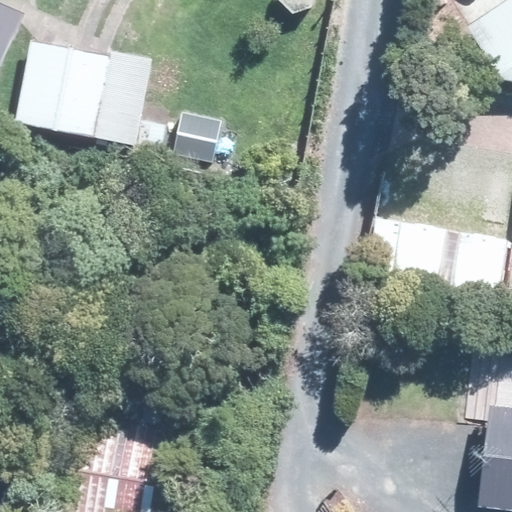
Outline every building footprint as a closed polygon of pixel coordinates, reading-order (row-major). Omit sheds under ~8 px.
[(511,0),(464,33),(494,77),(511,79),(511,0)] [(24,17),(0,6),(0,71),(15,38),(24,17)] [(156,58),(110,50),(108,58),(32,44),(18,122),(162,149),(166,127),(144,123),(156,58)] [(511,272),(511,236),(406,220),(397,279),(508,296),(511,272)] [(0,511),(29,511),(41,446),(0,439),(0,511)]
